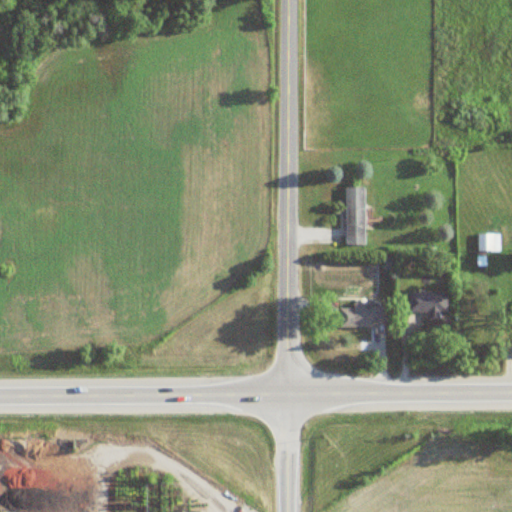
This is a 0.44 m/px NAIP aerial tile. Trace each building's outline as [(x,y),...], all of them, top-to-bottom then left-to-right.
[(364,186),(345,186),(345,243),(364,243),(364,186)] [(499,251),(499,233),(477,233),(477,251),(499,251)] [(446,312),(446,292),(407,292),(407,312),(446,312)] [(373,326),(374,321),(386,321),(386,304),(340,304),(339,326),(373,326)] [(160,495),(168,495),(168,484),(160,484),(160,495)]
